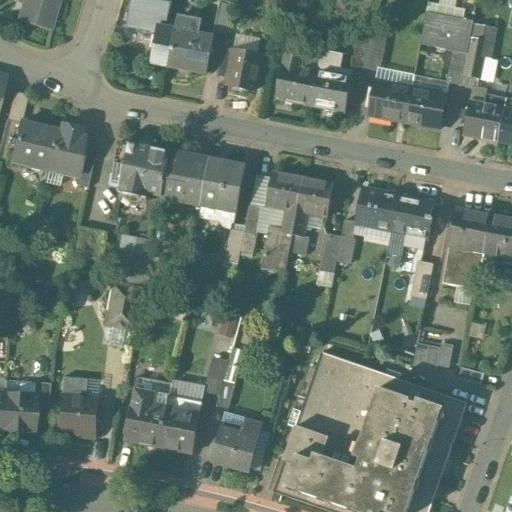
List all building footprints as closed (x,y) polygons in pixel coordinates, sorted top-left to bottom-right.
[(21,0),(16,20),(51,30),(59,0),(21,0)] [(150,0),(150,1),(145,0),(131,0),(127,26),(156,32),(150,64),(168,68),(175,31),(177,21),(168,19),(171,0),(150,0)] [(234,4),(221,2),(216,30),(228,32),(234,4)] [(421,46),(455,53),(467,55),(474,23),(427,14),(421,46)] [(200,23),(178,18),(177,21),(175,31),(198,35),(200,23)] [(497,30),(474,25),(464,78),(480,81),(484,55),(492,57),(497,30)] [(198,35),(175,31),(168,68),(206,75),(214,38),(198,35)] [(359,36),(353,68),(367,71),(373,39),(359,36)] [(386,41),(373,39),(367,71),(380,73),(386,41)] [(133,46),(121,43),(115,68),(128,71),(133,46)] [(235,52),(224,50),(218,79),(229,81),(235,52)] [(343,55),(322,51),(317,72),(310,107),(324,110),(323,117),(340,120),(341,113),(344,114),(353,72),(340,69),(343,55)] [(262,58),(235,52),(229,81),(227,87),(254,92),(262,58)] [(467,55),(455,53),(448,85),(461,88),(467,55)] [(284,55),(275,100),(310,107),(317,72),(300,69),(302,58),(284,55)] [(411,91),(375,84),(369,116),(404,123),(411,91)] [(448,98),(411,91),(404,123),(425,127),(425,131),(435,133),(436,130),(441,131),(448,98)] [(27,97),(13,93),(7,118),(21,121),(27,97)] [(507,99),(487,96),(485,105),(505,109),(507,99)] [(485,105),(471,102),(464,137),(499,144),(505,109),(485,105)] [(511,110),(505,109),(499,144),(511,146),(511,110)] [(56,133),(19,124),(10,163),(47,171),(56,133)] [(78,130),(64,127),(61,128),(60,134),(56,133),(47,171),(75,178),(77,178),(82,157),(85,140),(79,138),(80,133),(78,130)] [(170,154),(119,143),(109,188),(121,190),(120,196),(147,202),(148,196),(161,199),(162,198),(170,154)] [(198,158),(170,153),(170,154),(162,198),(190,203),(198,158)] [(95,159),(82,157),(77,178),(75,178),(74,183),(77,187),(88,189),(95,159)] [(245,167),(210,161),(201,206),(236,212),(245,167)] [(304,177),(275,171),(268,204),(288,208),(298,210),(304,177)] [(335,184),(304,177),(298,210),(309,212),(329,216),(335,184)] [(397,197),(362,189),(355,222),(390,230),(397,197)] [(432,204),(397,197),(390,230),(405,233),(405,235),(428,240),(432,218),(429,218),(432,204)] [(262,203),(250,200),(244,230),(256,233),(262,203)] [(284,227),(270,224),(263,256),(289,261),(291,250),(298,210),(288,208),(284,227)] [(492,217),(457,209),(449,248),(474,253),(483,255),(492,217)] [(309,212),(298,210),(291,250),(307,253),(310,237),(304,236),(309,212)] [(511,220),(492,217),(483,255),(495,258),(511,261),(511,220)] [(108,234),(80,228),(74,256),(103,262),(108,234)] [(340,237),(326,234),(319,270),(333,272),(336,261),(340,237)] [(153,243),(123,236),(104,325),(136,331),(143,295),(145,282),(150,259),(153,243)] [(354,240),(340,237),(336,261),(350,263),(354,240)] [(474,253),(449,248),(442,283),(476,290),(478,280),(465,277),(468,263),(472,264),(474,253)] [(483,255),(474,253),(472,264),(468,263),(465,277),(478,280),(483,255)] [(495,258),(483,255),(478,280),(493,283),(496,269),(493,268),(495,258)] [(180,264),(150,259),(145,282),(175,288),(180,264)] [(433,263),(421,261),(416,282),(428,284),(433,263)] [(428,284),(416,282),(414,293),(426,295),(428,284)] [(236,335),(239,322),(225,320),(223,333),(236,335)] [(439,346),(416,342),(411,367),(434,372),(435,367),(439,346)] [(452,344),(440,342),(439,346),(435,367),(447,369),(452,344)] [(371,371),(320,354),(273,493),(330,511),(429,511),(466,403),(392,378),(371,371)] [(395,370),(373,362),(371,371),(392,378),(395,370)] [(240,370),(228,366),(223,382),(235,386),(240,370)] [(482,375),(459,369),(457,380),(479,386),(482,375)] [(36,384),(4,382),(3,396),(0,432),(33,434),(33,420),(36,384)] [(223,382),(217,407),(228,410),(235,386),(223,382)] [(49,385),(36,384),(33,420),(47,421),(49,385)] [(86,388),(59,387),(58,400),(81,401),(81,395),(85,396),(86,388)] [(155,396),(133,392),(124,443),(159,448),(166,410),(153,407),(155,396)] [(58,400),(56,400),(54,437),(76,438),(76,441),(94,441),(96,402),(81,401),(58,400)] [(182,401),(180,412),(166,410),(159,448),(191,455),(200,404),(182,401)] [(242,433),(222,427),(212,462),(249,472),(263,424),(246,419),(242,433)]
